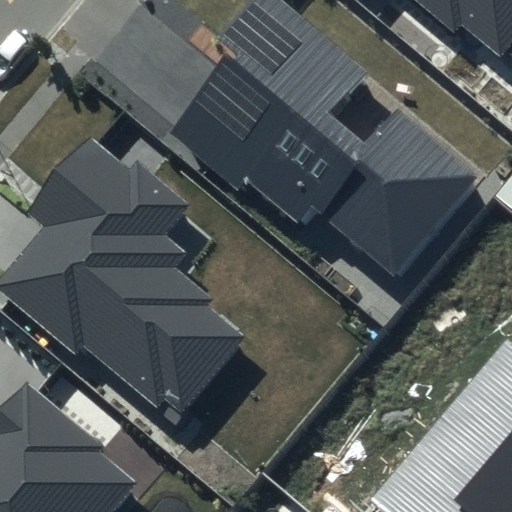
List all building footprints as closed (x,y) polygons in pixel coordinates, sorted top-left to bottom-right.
[(362,71),(277,0),(257,0),(225,38),(237,48),(167,131),(238,191),(248,183),(303,229),(316,213),(395,279),(483,174),(400,105),(365,146),(327,113),(362,71)] [(511,0),(416,0),(456,33),(463,24),(501,57),(511,44),(511,0)] [(128,168),(91,136),(28,209),(46,225),(0,278),(0,290),(75,354),(84,343),(155,403),(163,394),(184,412),(247,338),(209,307),(216,299),(175,264),(186,251),(166,234),(192,204),(137,158),(128,168)] [(371,503),(382,511),(511,511),(511,346),(508,343),(371,503)] [(107,445),(28,380),(0,413),(0,511),(110,511),(135,483),(100,454),(107,445)]
